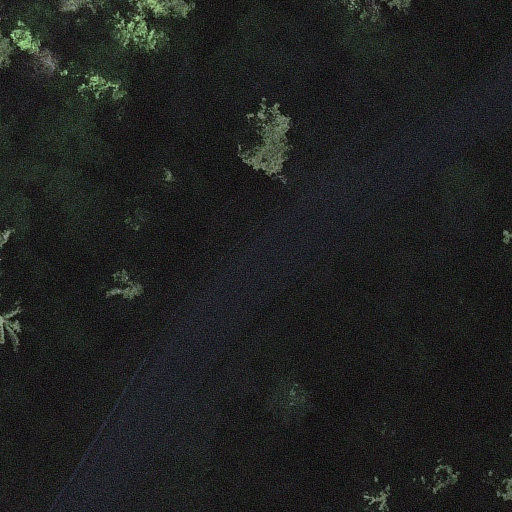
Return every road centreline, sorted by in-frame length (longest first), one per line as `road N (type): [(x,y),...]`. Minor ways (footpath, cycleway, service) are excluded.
road 1 (tertiary): [(511,82),(276,251),(231,293),(147,396),(74,511)]
road 2 (track): [(367,185),(454,0)]
